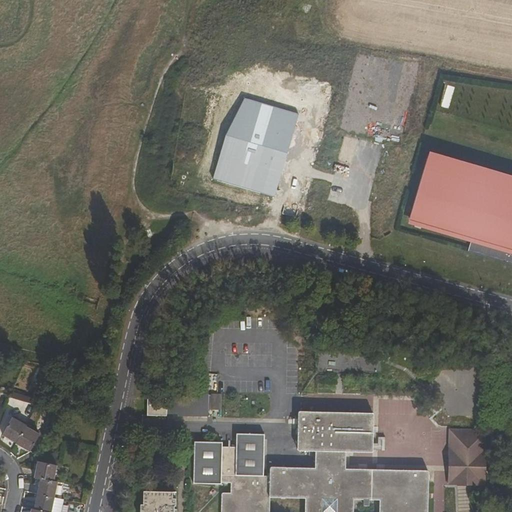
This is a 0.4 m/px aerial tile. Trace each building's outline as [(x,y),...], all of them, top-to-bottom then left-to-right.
[(213,178),(274,196),(298,114),(244,98),(226,135),(213,178)] [(511,176),(430,153),(408,225),(471,243),(469,252),(511,264),(511,176)] [(167,414),(179,415),(179,417),(193,417),(194,395),(179,394),(179,399),(167,399),(167,398),(148,398),(147,416),(167,416),(167,414)] [(198,411),(222,411),(222,395),(198,395),(198,411)] [(269,511),(270,498),(305,499),(304,511),(353,511),(354,500),(379,501),(379,511),(427,511),(428,471),(346,469),(346,452),(373,452),(373,413),(298,412),(298,451),(315,451),(315,468),(270,468),(270,476),(263,476),(264,434),(236,434),(236,447),(222,447),(222,443),(194,442),(193,484),(221,484),(221,483),(231,483),(230,493),(222,493),(221,511),(269,511)] [(3,435),(16,443),(26,427),(26,426),(13,418),(3,435)] [(40,434),(26,427),(16,443),(16,444),(29,452),(40,434)] [(449,450),(486,451),(486,431),(450,430),(449,450)] [(449,485),(485,486),(486,451),(449,450),(449,485)] [(34,478),(40,479),(53,482),(56,466),(37,462),(34,478)] [(54,498),(57,483),(53,482),(40,479),(37,494),(54,498)] [(174,511),(174,507),(176,507),(176,499),(172,499),(172,493),(144,492),(143,505),(140,505),(140,511),(174,511)] [(34,509),(45,511),(51,511),(54,498),(37,494),(34,509)]
